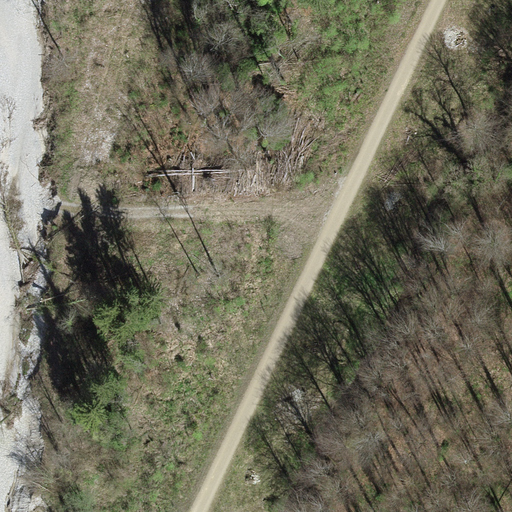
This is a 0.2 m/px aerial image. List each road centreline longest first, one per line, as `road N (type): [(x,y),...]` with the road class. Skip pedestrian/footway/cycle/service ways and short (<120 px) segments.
road 1 (track): [(332,217),(198,511)]
road 2 (track): [(332,217),(67,180)]
road 3 (track): [(438,0),(332,217)]
